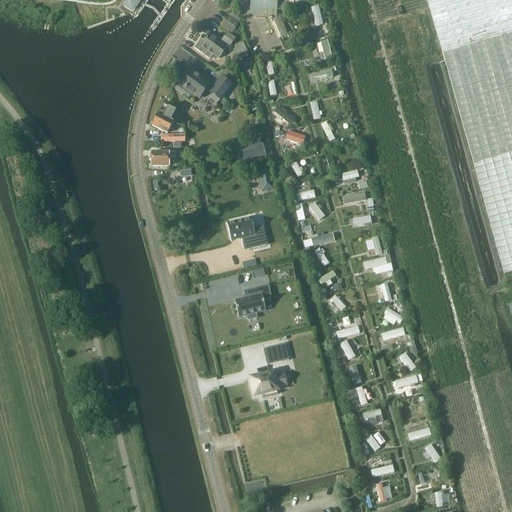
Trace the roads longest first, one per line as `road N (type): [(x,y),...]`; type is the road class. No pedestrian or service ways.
road 1 (tertiary): [(224,511),(137,162),(152,78),(201,0)]
road 2 (track): [(507,511),(370,0)]
